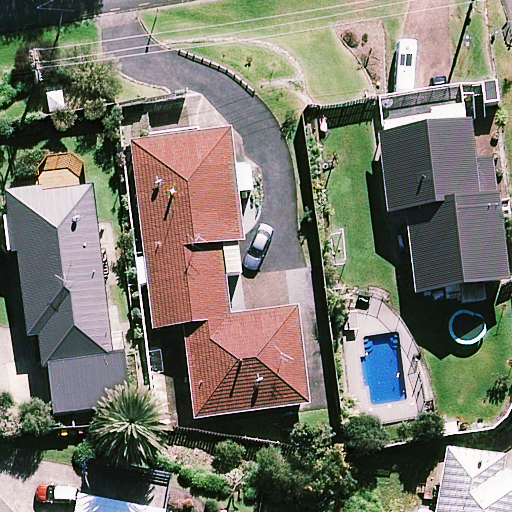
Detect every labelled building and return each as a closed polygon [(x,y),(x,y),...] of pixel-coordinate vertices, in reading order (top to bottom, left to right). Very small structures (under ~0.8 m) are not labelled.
[(474,178),(464,91),(372,101),(384,214),(403,212),(412,294),(504,283),(493,176),(474,178)] [(231,171),(225,132),(127,146),(153,331),(183,327),(192,398),(195,420),(307,405),(294,309),(229,318),(223,277),(246,274),(235,192),(250,190),(247,169),(231,171)] [(106,337),(91,188),(3,197),(9,254),(16,253),(25,335),(44,333),(53,415),(126,407),(119,336),(106,337)] [(499,458),(445,451),(437,511),(404,507),(403,511),(511,511),(511,469),(497,468),(499,458)] [(162,511),(84,498),(73,496),(70,511),(162,511)]
